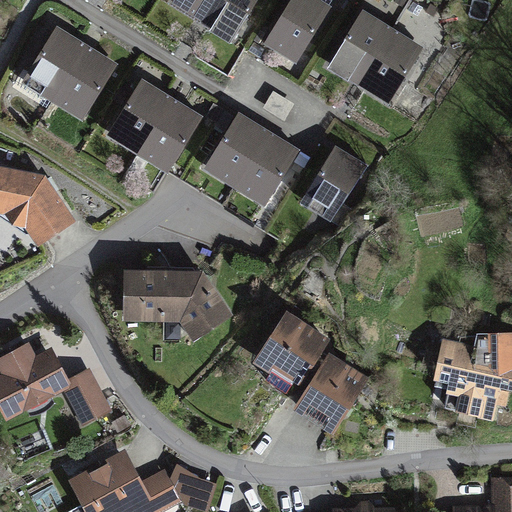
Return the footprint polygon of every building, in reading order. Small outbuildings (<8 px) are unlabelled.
[(201,23),(215,0),(173,0),(171,5),(201,23)] [(230,42),(256,0),(215,0),(201,23),(230,42)] [(318,0),(291,0),(264,43),(294,62),(329,6),(318,0)] [(328,67),(358,85),(393,29),(363,11),(328,67)] [(52,102),(87,46),(57,27),(22,83),(52,102)] [(358,85),(388,103),(422,47),(393,29),(358,85)] [(81,120),(116,64),(87,46),(52,102),(81,120)] [(137,154),(172,98),(142,80),(107,136),(137,154)] [(167,172),(201,116),(172,98),(137,154),(167,172)] [(269,131),(239,113),(204,169),(234,187),(269,131)] [(299,150),(269,131),(234,187),(264,206),(299,150)] [(336,147),(301,202),(330,221),(366,166),(336,147)] [(43,179),(0,169),(0,209),(19,213),(37,240),(70,218),(43,179)] [(194,264),(119,261),(115,317),(170,317),(188,345),(229,317),(194,264)] [(327,336),(283,314),(259,363),(303,384),(327,336)] [(0,406),(3,414),(60,387),(77,422),(102,410),(68,338),(41,351),(33,335),(0,350),(0,406)] [(381,367),(339,340),(302,397),(344,424),(381,367)] [(493,355),(446,345),(438,383),(459,388),(455,407),(494,416),(501,388),(486,385),(493,355)] [(137,475),(122,446),(66,476),(85,511),(177,511),(184,509),(160,463),(137,475)] [(494,509),(450,510),(449,511),(511,511),(511,478),(493,479),(494,509)] [(202,486),(195,511),(207,511),(213,488),(202,486)]
